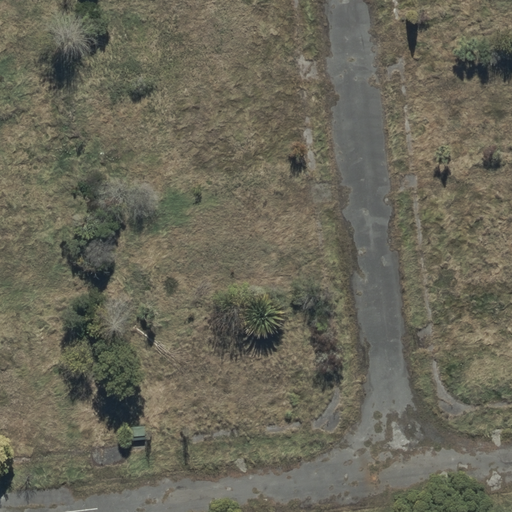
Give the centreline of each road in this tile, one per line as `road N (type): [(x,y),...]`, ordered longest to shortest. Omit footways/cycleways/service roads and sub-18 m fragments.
road 1 (track): [(397,479),(348,0)]
road 2 (track): [(84,511),(511,466)]
